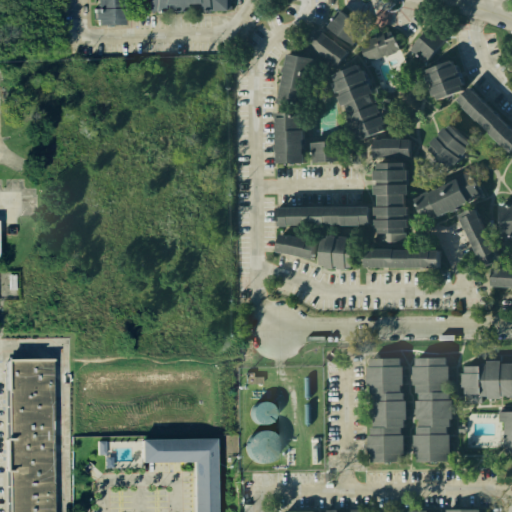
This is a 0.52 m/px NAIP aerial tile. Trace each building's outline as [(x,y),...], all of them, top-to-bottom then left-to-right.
[(92,0),(93,25),(123,24),(122,0),(92,0)] [(133,0),(133,11),(231,10),(230,0),(133,0)] [(365,28),(339,10),(328,27),(353,45),(365,28)] [(425,16),(398,38),(418,61),(445,39),(425,16)] [(383,25),(390,40),(359,55),(352,40),(383,25)] [(312,27),(301,42),(332,66),(344,51),(312,27)] [(278,50),(274,100),(270,156),(294,157),(302,51),(278,50)] [(442,56),(418,65),(430,97),(454,87),(442,56)] [(325,73),(353,137),(379,126),(351,62),(325,73)] [(511,133),(461,89),(451,101),(504,147),(511,137),(511,133)] [(442,118),(403,155),(425,178),(464,142),(442,118)] [(306,128),(310,162),(335,159),(331,125),(306,128)] [(372,141),(371,231),(398,231),(399,141),(372,141)] [(410,192),(466,166),(479,193),(422,219),(410,192)] [(270,193),(361,195),(361,223),(269,221),(270,193)] [(511,204),(499,205),(500,237),(511,237),(511,204)] [(454,214),(482,275),(497,268),(468,207),(454,214)] [(274,228),(268,252),(336,266),(341,242),(274,228)] [(322,267),(340,267),(340,268),(355,269),(356,238),(323,236),(322,267)] [(357,246),(357,267),(430,268),(431,247),(357,246)] [(511,268),(493,268),(492,287),(511,287),(511,268)] [(411,361),(416,456),(447,454),(441,359),(411,361)] [(49,360),(53,511),(11,511),(7,362),(49,360)] [(365,360),(364,457),(399,458),(399,360),(365,360)] [(511,360),(476,362),(478,392),(511,392),(511,360)] [(273,422),(273,402),(252,402),(252,423),(273,422)] [(511,411),(500,411),(500,421),(505,422),(505,453),(511,453),(511,411)] [(473,424),(474,439),(494,439),(493,424),(473,424)] [(280,435),(250,430),(246,458),(276,463),(280,435)] [(213,511),(214,438),(137,438),(137,462),(188,463),(187,511),(213,511)]
